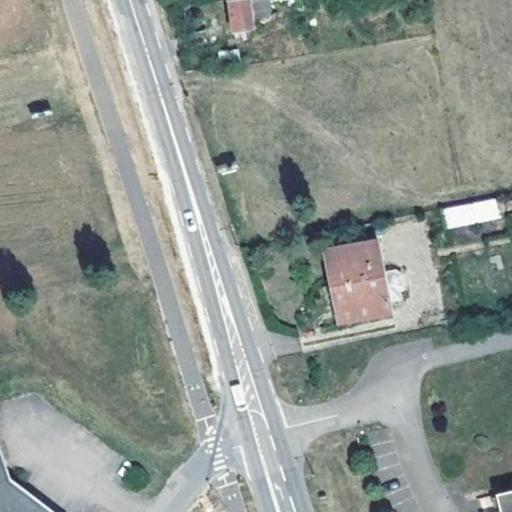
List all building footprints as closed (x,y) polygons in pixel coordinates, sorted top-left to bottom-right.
[(219,0),(225,37),(252,33),(250,20),(264,18),(261,1),(268,0),(219,0)] [(441,209),(445,229),(500,218),(495,197),(441,209)] [(511,230),(431,244),(443,312),(511,300),(511,230)] [(392,318),(377,238),(321,249),(335,328),(392,318)] [(0,511),(54,511),(12,479),(0,443),(0,511)] [(511,511),(511,487),(498,492),(503,511),(511,511)]
